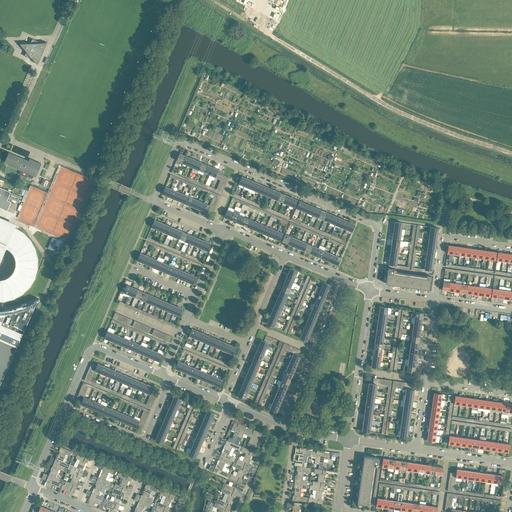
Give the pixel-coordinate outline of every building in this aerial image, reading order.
[(30,43),(20,44),(27,51),(24,56),(34,60),(37,64),(47,43),(42,43),(32,39),(30,43)] [(29,161),(26,160),(9,153),(4,163),(21,170),(19,174),(27,177),(28,173),(36,176),(39,169),(41,164),(30,159),(29,161)] [(182,162),(185,155),(179,153),(176,160),(182,162)] [(187,165),(190,158),(185,155),(182,162),(187,165)] [(193,167),(196,160),(190,158),(187,165),(193,167)] [(199,170),(202,162),(196,160),(193,167),(191,171),(197,173),(199,170)] [(204,172),(207,165),(202,162),(199,170),(204,172)] [(209,174),(212,167),(207,165),(204,172),(209,174)] [(215,177),(218,169),(212,167),(209,174),(215,177)] [(221,179),(221,177),(223,175),(224,172),(218,169),(215,177),(221,179)] [(244,186),(247,179),(241,176),(238,183),(244,186)] [(41,184),(49,188),(51,182),(43,179),(41,184)] [(250,188),(253,181),(247,179),(244,186),(250,188)] [(255,190),(258,183),(253,181),(250,188),(255,190)] [(261,193),(264,186),(258,183),(255,190),(261,193)] [(0,186),(0,206),(7,210),(11,201),(7,200),(11,192),(0,186)] [(168,196),(171,189),(165,186),(162,194),(168,196)] [(173,198),(176,191),(173,190),(174,186),(172,186),(171,189),(168,196),(173,198)] [(266,195),(269,188),(264,186),(261,193),(266,195)] [(272,198),(275,190),(269,188),(266,195),(272,198)] [(277,200),(281,193),(275,190),(272,198),(277,200)] [(179,201),(182,194),(176,191),(173,198),(179,201)] [(283,202),(286,195),(281,193),(277,200),(283,202)] [(185,203),(188,196),(182,194),(179,201),(185,203)] [(289,205),(292,197),(286,195),(283,202),(289,205)] [(190,205),(193,198),(188,196),(185,203),(190,205)] [(294,207),(297,200),(292,197),(289,205),(294,207)] [(196,208),(199,201),(193,198),(190,205),(196,208)] [(302,210),(305,203),(299,200),(296,208),(302,210)] [(201,210),(204,203),(199,201),(196,208),(201,210)] [(207,212),(208,210),(209,207),(210,205),(204,203),(201,210),(207,212)] [(307,213),(311,205),(305,203),(302,210),(307,213)] [(313,215),(316,208),(311,205),(307,213),(313,215)] [(319,217),(322,210),(316,208),(313,215),(319,217)] [(230,219),(233,212),(228,209),(225,217),(230,219)] [(233,212),(230,219),(236,222),(239,214),(240,212),(234,210),(233,212)] [(324,220),(327,212),(322,210),(319,217),(324,220)] [(330,222),(333,215),(327,212),(324,220),(330,222)] [(244,217),(239,214),(236,222),(241,224),(244,217)] [(335,224),(338,217),(333,215),(330,222),(335,224)] [(247,226),(250,219),(244,217),(241,224),(247,226)] [(341,227),(344,220),(338,217),(335,224),(341,227)] [(16,225),(0,218),(0,299),(4,299),(13,297),(22,292),(29,285),(34,277),(36,268),(37,258),(34,248),(30,240),(23,233),(15,228),(16,225)] [(252,228),(255,221),(250,219),(247,226),(252,228)] [(158,229),(161,222),(155,220),(152,227),(158,229)] [(346,229),(349,222),(344,220),(341,227),(346,229)] [(258,231),(261,224),(255,221),(252,228),(258,231)] [(163,232),(166,224),(161,222),(158,229),(163,232)] [(352,231),(355,224),(349,222),(346,229),(352,231)] [(168,234),(171,226),(166,224),(163,232),(168,234)] [(263,233),(266,226),(261,224),(258,231),(263,233)] [(173,236),(177,229),(171,226),(168,234),(173,236)] [(269,236),(272,228),(266,226),(263,233),(269,236)] [(274,238),(277,231),(272,228),(269,236),(274,238)] [(179,239),(182,231),(177,229),(173,236),(179,239)] [(185,241),(188,234),(182,231),(179,239),(185,241)] [(280,240),(283,233),(277,231),(274,238),(280,240)] [(190,243),(193,236),(188,234),(185,241),(190,243)] [(287,243),(291,236),(285,234),(282,241),(287,243)] [(196,246),(199,238),(193,236),(190,243),(196,246)] [(293,246),(296,239),(291,236),(287,243),(293,246)] [(50,244),(48,250),(56,253),(56,254),(58,255),(64,242),(57,239),(56,238),(53,245),(50,244)] [(201,248),(204,241),(199,238),(196,246),(201,248)] [(299,248),(301,241),(296,239),(293,246),(299,248)] [(201,248),(200,251),(206,253),(207,251),(207,250),(208,249),(210,243),(204,241),(201,248)] [(304,251),(307,243),(301,241),(299,248),(304,251)] [(310,253),(313,246),(307,243),(304,251),(310,253)] [(315,255),(318,248),(313,246),(310,253),(315,255)] [(321,258),(324,251),(318,248),(315,255),(321,258)] [(326,260),(329,253),(324,251),(321,258),(326,260)] [(143,262),(146,255),(140,253),(137,260),(143,262)] [(332,262),(335,255),(329,253),(326,260),(332,262)] [(149,265),(151,258),(146,255),(143,262),(149,265)] [(338,265),(341,258),(335,255),(332,262),(338,265)] [(154,267),(157,260),(151,258),(149,265),(154,267)] [(160,269),(163,263),(157,260),(154,267),(160,269)] [(165,272),(168,265),(163,263),(160,269),(165,272)] [(171,274),(174,267),(168,265),(165,272),(171,274)] [(176,277),(179,270),(174,267),(171,274),(176,277)] [(295,276),(297,271),(290,268),(288,274),(295,276)] [(393,272),(396,272),(396,270),(388,268),(386,284),(430,290),(432,276),(429,276),(429,278),(393,273),(393,272)] [(182,279),(185,272),(179,270),(176,277),(182,279)] [(187,281),(191,274),(185,272),(182,279),(187,281)] [(193,284),(196,277),(191,274),(187,281),(193,284)] [(293,282),(295,276),(288,274),(286,279),(293,282)] [(290,288),(293,282),(286,279),(283,285),(290,288)] [(328,290),(331,285),(324,282),(321,287),(328,290)] [(129,294),(132,287),(127,285),(124,292),(129,294)] [(288,293),(290,288),(283,285),(281,290),(288,293)] [(318,286),(316,292),(319,293),(326,296),(328,290),(321,287),(318,286)] [(135,297),(138,290),(132,287),(129,294),(135,297)] [(141,299),(144,292),(138,290),(135,297),(141,299)] [(288,293),(281,290),(278,296),(286,299),(288,293)] [(146,301),(149,294),(144,292),(141,299),(146,301)] [(326,296),(319,293),(316,292),(314,297),(317,299),(324,302),(326,296)] [(152,304),(155,297),(149,294),(146,301),(152,304)] [(283,304),(286,299),(278,296),(276,301),(283,304)] [(157,306),(160,299),(155,297),(152,304),(157,306)] [(163,309),(166,302),(160,299),(157,306),(163,309)] [(321,307),(324,302),(317,299),(314,304),(321,307)] [(0,385),(17,347),(38,300),(36,301),(35,301),(33,302),(32,302),(31,303),(29,304),(28,304),(27,305),(25,305),(24,306),(22,306),(21,307),(19,307),(18,307),(17,308),(15,308),(14,309),(12,309),(11,309),(9,310),(8,310),(6,310),(5,310),(0,308),(0,385)] [(281,310),(283,304),(276,301),(274,307),(281,310)] [(168,311),(171,304),(166,302),(163,309),(168,311)] [(174,313),(177,306),(171,304),(168,311),(174,313)] [(319,313),(321,307),(314,304),(312,310),(319,313)] [(180,316),(183,309),(177,306),(174,313),(180,316)] [(278,315),(281,310),(274,307),(271,313),(278,315)] [(317,319),(319,313),(312,310),(310,314),(309,313),(308,315),(309,316),(317,319)] [(276,321),(278,315),(271,313),(269,318),(276,321)] [(317,319),(309,316),(307,321),(314,324),(317,319)] [(274,327),(276,321),(269,318),(267,324),(274,327)] [(312,330),(314,324),(307,321),(305,327),(312,330)] [(310,335),(312,330),(305,327),(302,332),(310,335)] [(195,338),(198,331),(192,328),(189,335),(195,338)] [(110,340),(113,333),(107,331),(104,338),(110,340)] [(200,340),(203,333),(198,331),(195,338),(200,340)] [(307,341),(310,335),(302,332),(300,338),(307,341)] [(116,343),(119,336),(113,333),(110,340),(116,343)] [(206,343),(209,335),(203,333),(200,340),(206,343)] [(211,345),(214,338),(209,335),(206,343),(211,345)] [(121,345),(124,338),(119,336),(116,343),(121,345)] [(127,347),(130,340),(124,338),(121,345),(127,347)] [(217,347),(220,340),(214,338),(211,345),(217,347)] [(132,350),(135,343),(130,340),(127,347),(132,350)] [(222,350),(225,343),(220,340),(217,347),(222,350)] [(266,342),(264,341),(262,340),(259,346),(266,349),(269,343),(266,342)] [(138,352),(141,345),(135,343),(132,350),(138,352)] [(228,352),(231,345),(225,343),(222,350),(228,352)] [(143,354),(146,347),(141,345),(138,352),(143,354)] [(233,354),(237,347),(231,345),(228,352),(233,354)] [(264,354),(266,349),(259,346),(257,351),(264,354)] [(149,357),(152,350),(146,347),(143,354),(149,357)] [(154,359),(157,352),(152,350),(149,357),(154,359)] [(261,360),(264,354),(257,351),(254,357),(261,360)] [(160,361),(163,354),(157,352),(154,359),(160,361)] [(299,356),(295,354),(293,353),(291,359),(298,362),(301,356),(299,356)] [(259,365),(261,360),(254,357),(252,362),(259,365)] [(296,368),(298,362),(291,359),(289,365),(296,368)] [(181,370),(184,363),(178,361),(175,368),(181,370)] [(257,371),(259,365),(252,362),(250,368),(257,371)] [(100,373),(103,365),(98,363),(97,366),(95,369),(95,370),(100,373)] [(187,373),(190,366),(184,363),(181,370),(187,373)] [(106,375),(109,368),(103,365),(100,373),(106,375)] [(293,373),(296,368),(289,365),(286,370),(293,373)] [(192,375),(195,368),(190,366),(187,373),(192,375)] [(112,377),(115,370),(109,368),(106,375),(112,377)] [(198,377),(201,370),(195,368),(192,375),(198,377)] [(257,371),(250,368),(247,373),(254,376),(257,371)] [(117,380),(120,373),(115,370),(112,377),(117,380)] [(203,380),(206,373),(201,370),(198,377),(203,380)] [(291,379),(293,373),(286,370),(284,376),(291,379)] [(123,382),(126,375),(120,373),(117,380),(123,382)] [(209,382),(212,375),(206,373),(203,380),(209,382)] [(252,382),(254,376),(247,373),(245,379),(252,382)] [(128,384),(131,377),(126,375),(123,382),(128,384)] [(214,384),(217,377),(212,375),(209,382),(214,384)] [(289,384),(291,379),(284,376),(282,381),(289,384)] [(134,387),(137,380),(131,377),(128,384),(134,387)] [(220,387),(223,380),(217,377),(214,384),(220,387)] [(250,387),(252,382),(245,379),(243,384),(250,387)] [(139,389),(142,382),(137,380),(134,387),(139,389)] [(286,390),(289,384),(282,381),(279,387),(286,390)] [(145,392),(148,384),(142,382),(139,389),(145,392)] [(151,394),(151,393),(152,390),(154,387),(148,384),(145,392),(151,394)] [(247,393),(250,387),(243,384),(240,390),(247,393)] [(284,396),(286,390),(279,387),(277,393),(284,396)] [(245,399),(247,393),(240,390),(238,396),(245,399)] [(323,396),(311,391),(303,410),(315,415),(320,403),(322,404),(323,400),(322,399),(323,398),(324,398),(324,397),(323,397),(323,396)] [(282,401),(284,396),(277,393),(275,398),(282,401)] [(179,404),(181,399),(174,396),(172,401),(179,404)] [(86,406),(89,399),(84,397),(83,398),(82,401),(81,404),(86,406)] [(279,407),(282,401),(275,398),(272,404),(279,407)] [(92,408),(95,402),(89,399),(86,406),(92,408)] [(177,410),(179,404),(172,401),(169,407),(177,410)] [(98,411),(101,404),(95,402),(92,408),(98,411)] [(103,413),(106,406),(101,404),(98,411),(103,413)] [(277,412),(279,407),(272,404),(270,409),(277,412)] [(109,416),(112,409),(106,406),(103,413),(109,416)] [(174,415),(177,410),(169,407),(167,412),(174,415)] [(114,418),(117,411),(112,409),(109,416),(114,418)] [(212,419),(215,413),(208,410),(205,416),(212,419)] [(120,420),(123,413),(117,411),(114,418),(120,420)] [(172,421),(174,415),(167,412),(165,418),(172,421)] [(125,423),(128,416),(123,413),(120,420),(125,423)] [(131,425),(134,418),(128,416),(125,423),(131,425)] [(210,424),(212,419),(205,416),(203,421),(210,424)] [(138,425),(139,422),(139,420),(134,418),(131,425),(136,427),(138,425)] [(172,421),(165,418),(162,424),(170,427),(172,421)] [(208,430),(210,424),(203,421),(201,427),(208,430)] [(236,439),(243,425),(238,423),(238,424),(234,422),(231,429),(230,430),(235,432),(233,436),(232,439),(236,440),(236,439)] [(167,432),(170,427),(162,424),(160,429),(167,432)] [(247,435),(250,428),(249,429),(246,427),(246,426),(243,425),(236,439),(240,441),(244,433),(247,435)] [(205,435),(208,430),(201,427),(198,432),(205,435)] [(251,446),(252,444),(258,431),(254,429),(253,430),(250,429),(250,428),(247,435),(251,436),(247,445),(251,446)] [(165,438),(167,432),(160,429),(158,435),(165,438)] [(263,441),(265,436),(265,435),(261,434),(262,433),(258,431),(252,444),(251,446),(250,450),(253,451),(255,445),(257,446),(259,440),(263,441)] [(205,435),(198,432),(196,438),(203,441),(205,435)] [(162,443),(165,438),(158,435),(155,440),(162,443)] [(484,449),(486,441),(486,437),(480,436),(479,440),(478,448),(484,449)] [(200,446),(203,441),(196,438),(194,443),(200,446)] [(238,445),(234,443),(228,441),(227,440),(225,443),(225,444),(226,445),(225,448),(230,451),(232,447),(236,449),(239,450),(240,447),(240,446),(238,445)] [(198,452),(200,446),(194,443),(191,449),(198,452)] [(70,455),(72,451),(60,446),(59,451),(60,451),(58,455),(57,454),(64,457),(66,453),(70,455)] [(253,451),(250,450),(240,446),(240,447),(239,450),(246,453),(244,456),(250,459),(251,455),(252,456),(254,451),(253,451)] [(302,466),(304,448),(300,447),(300,448),(296,448),(296,447),(295,454),(299,455),(298,463),(295,462),(294,465),(297,466),(302,466)] [(229,454),(230,451),(225,448),(223,452),(222,452),(220,456),(233,461),(234,461),(235,457),(229,454)] [(312,457),(313,449),(312,449),(312,450),(308,450),(309,448),(304,448),(302,466),(304,467),(304,462),(307,462),(307,456),(312,457)] [(196,457),(198,452),(191,449),(189,454),(196,457)] [(319,464),(321,450),(317,450),(316,451),(313,450),(313,449),(312,457),(316,457),(315,463),(319,464)] [(319,464),(319,465),(323,466),(323,464),(323,463),(324,463),(324,461),(328,462),(328,459),(329,453),(325,452),(325,451),(321,450),(319,464)] [(75,452),(73,455),(76,456),(75,458),(80,459),(78,463),(85,466),(84,466),(86,462),(87,462),(89,458),(75,452)] [(55,459),(54,462),(68,468),(70,464),(63,461),(64,457),(57,454),(58,455),(57,458),(55,458),(55,459)] [(219,460),(218,464),(224,466),(225,462),(230,464),(232,464),(233,461),(220,456),(219,459),(218,460),(219,460)] [(250,459),(244,456),(242,460),(238,458),(236,463),(247,467),(249,463),(248,463),(250,459)] [(364,456),(357,503),(368,505),(374,463),(375,463),(375,466),(378,466),(378,463),(378,460),(379,458),(376,458),(371,457),(364,456)] [(246,471),(247,467),(236,463),(234,461),(232,465),(239,468),(237,472),(244,475),(243,474),(245,471),(246,471)] [(51,469),(51,470),(58,473),(59,469),(66,472),(67,470),(68,468),(54,462),(53,465),(52,466),(53,466),(52,470),(51,469)] [(70,464),(68,468),(82,474),(84,470),(83,469),(84,466),(85,466),(78,463),(75,462),(74,466),(70,464)] [(209,469),(211,470),(227,477),(229,473),(222,470),(224,466),(218,464),(216,468),(211,465),(209,469)] [(115,474),(117,470),(103,465),(102,469),(103,469),(101,473),(100,472),(107,475),(109,472),(115,474)] [(304,467),(302,466),(297,466),(296,470),(298,471),(297,474),(296,474),(303,476),(304,471),(310,472),(311,468),(304,467)] [(67,470),(66,472),(73,475),(72,479),(79,482),(78,481),(79,478),(80,478),(82,474),(68,468),(67,470)] [(322,469),(319,469),(315,468),(314,473),(319,473),(318,477),(326,479),(324,478),(325,474),(326,475),(327,470),(322,469)] [(44,473),(43,475),(47,477),(59,482),(61,483),(62,483),(63,479),(60,478),(56,476),(58,473),(51,470),(50,470),(52,470),(50,474),(49,473),(48,475),(44,473)] [(119,471),(117,475),(123,478),(121,482),(128,484),(127,484),(129,480),(130,481),(132,477),(119,471)] [(98,477),(97,480),(111,486),(112,484),(109,482),(110,481),(105,479),(107,475),(100,472),(100,473),(101,473),(100,477),(98,476),(98,477)] [(243,478),(244,475),(237,472),(236,476),(230,473),(228,477),(241,483),(243,478)] [(303,479),(303,476),(296,474),(296,475),(297,475),(296,479),(295,478),(295,483),(307,485),(307,480),(303,479)] [(43,475),(41,478),(46,480),(46,482),(47,482),(45,486),(44,485),(44,486),(51,488),(53,484),(60,487),(61,483),(59,482),(47,477),(43,475)] [(326,479),(318,477),(317,481),(313,481),(313,482),(312,485),(324,487),(325,485),(325,483),(324,482),(324,479),(326,479)] [(79,482),(72,479),(70,483),(66,481),(65,482),(64,484),(76,489),(77,485),(76,485),(78,481),(79,482)] [(94,488),(100,491),(103,492),(105,488),(108,490),(109,490),(111,486),(97,480),(95,484),(96,485),(95,488),(94,488)] [(224,483),(222,487),(236,493),(238,489),(237,488),(239,485),(233,482),(230,481),(228,485),(224,483)] [(112,484),(111,486),(125,492),(127,488),(125,488),(127,484),(128,485),(128,484),(121,482),(120,485),(115,483),(115,485),(112,484)] [(60,487),(58,491),(60,492),(61,488),(67,490),(65,494),(72,497),(71,496),(73,493),(74,493),(76,489),(64,484),(62,483),(61,483),(60,487)] [(146,488),(144,491),(150,494),(152,490),(156,492),(159,493),(160,489),(158,488),(146,483),(145,487),(146,488)] [(306,489),(307,485),(295,483),(294,487),(295,487),(295,491),(301,492),(302,488),(306,489)] [(309,485),(309,489),(316,490),(316,494),(322,495),(323,491),(324,491),(324,487),(312,485),(309,485)] [(111,486),(109,490),(112,491),(116,493),(115,497),(122,500),(121,499),(122,496),(123,496),(125,492),(111,486)] [(235,497),(236,493),(222,487),(221,490),(221,491),(228,494),(226,498),(232,500),(234,497),(235,497)] [(92,492),(90,496),(104,502),(106,499),(104,498),(103,498),(103,496),(99,495),(100,491),(94,488),(93,488),(95,489),(93,492),(92,492)] [(159,493),(157,497),(160,498),(161,494),(166,496),(164,500),(170,503),(172,499),(173,499),(175,495),(162,490),(160,489),(159,493)] [(148,497),(150,494),(144,491),(143,495),(142,494),(140,498),(151,503),(152,502),(153,499),(148,497)] [(293,495),(292,500),(307,502),(308,497),(300,496),(301,492),(295,491),(294,495),(293,495)] [(308,497),(307,502),(322,504),(322,502),(323,499),(322,499),(322,495),(316,494),(315,498),(308,497)] [(396,501),(394,509),(400,510),(401,502),(402,494),(399,494),(398,501),(396,501)] [(87,503),(87,504),(94,507),(95,503),(100,504),(98,508),(101,510),(103,505),(104,502),(90,496),(89,500),(90,500),(88,504),(87,503)] [(106,499),(104,502),(118,508),(120,504),(119,503),(121,500),(122,500),(115,497),(113,501),(109,499),(106,498),(106,499)] [(151,503),(140,498),(138,503),(139,503),(138,507),(143,509),(145,505),(149,507),(151,503)] [(232,500),(226,498),(225,502),(217,498),(216,502),(230,508),(232,504),(231,504),(232,500)] [(158,502),(157,506),(168,511),(170,507),(169,506),(170,503),(164,500),(162,499),(160,502),(158,502)] [(104,502),(103,505),(106,506),(105,507),(110,509),(108,511),(115,511),(116,511),(117,511),(118,508),(104,502)] [(228,511),(230,508),(216,502),(214,506),(221,509),(220,511),(228,511)] [(291,511),(290,511),(298,511),(301,506),(299,505),(294,503),(292,508),(293,508),(292,511),(291,511)]
